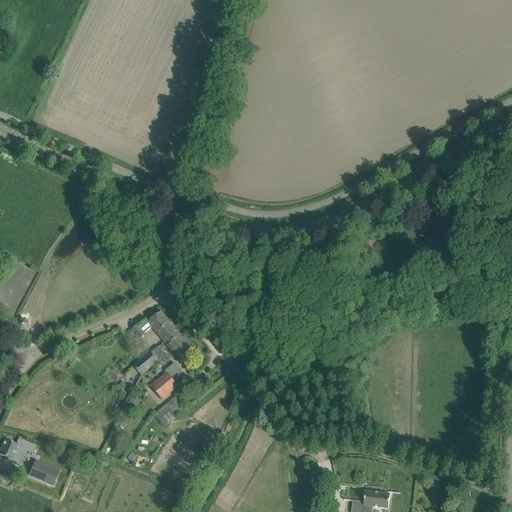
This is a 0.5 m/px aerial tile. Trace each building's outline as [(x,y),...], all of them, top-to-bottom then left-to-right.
[(164,341),(177,330),(161,312),(148,322),(147,320),(138,327),(137,326),(133,330),(140,339),(145,335),(144,334),(152,327),(164,341)] [(177,330),(164,341),(181,362),(194,352),(177,330)] [(134,366),(141,375),(158,361),(151,352),(134,366)] [(171,379),(181,371),(175,363),(165,371),(167,374),(171,379)] [(177,386),(167,374),(152,386),(162,399),(177,386)] [(123,382),(118,386),(125,394),(130,390),(123,382)] [(140,401),(134,396),(128,403),(135,408),(140,401)] [(156,414),(166,426),(186,409),(176,398),(156,414)] [(5,440),(0,450),(0,455),(7,458),(6,461),(19,466),(25,451),(27,452),(34,455),(37,447),(18,438),(15,445),(5,440)] [(29,476),(53,486),(59,470),(35,460),(29,476)] [(371,511),(372,507),(388,509),(390,494),(365,491),(364,502),(344,500),(353,502),(351,511),(371,511)]
